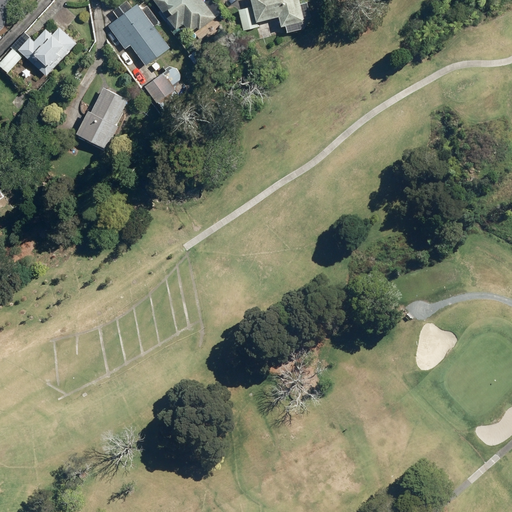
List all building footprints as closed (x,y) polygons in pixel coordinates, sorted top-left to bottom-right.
[(0,0),(0,32),(6,26),(9,0),(0,0)] [(217,18),(203,0),(156,0),(163,9),(157,13),(168,27),(172,24),(176,29),(183,24),(193,37),(217,18)] [(300,0),(252,0),(254,6),(240,9),(245,30),(257,28),(260,39),(284,33),(283,29),(307,23),(300,0)] [(171,49),(138,4),(133,7),(129,1),(115,10),(121,18),(109,27),(125,50),(131,45),(147,67),(171,49)] [(18,48),(26,56),(49,76),(78,43),(61,27),(54,35),(47,29),(35,42),(29,36),(18,48)] [(0,67),(9,75),(25,58),(14,48),(0,64),(0,67)] [(185,99),(164,73),(146,88),(166,113),(185,99)] [(108,151),(130,99),(104,88),(94,112),(89,110),(77,139),(108,151)]
